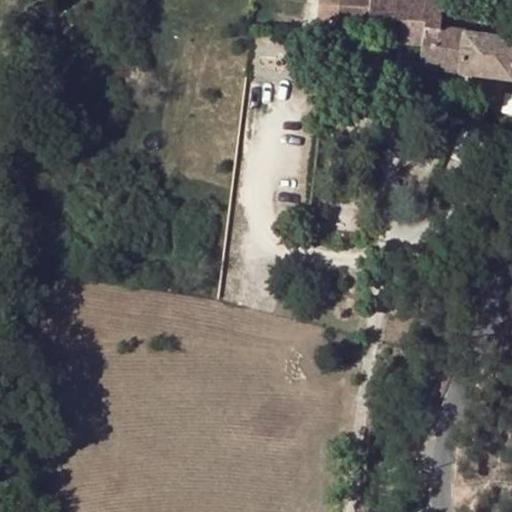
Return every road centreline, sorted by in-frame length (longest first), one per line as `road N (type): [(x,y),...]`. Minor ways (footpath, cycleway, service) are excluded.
road 1 (unknown): [(277,103),(267,192),(271,229),(285,245),(352,257),(382,252),(511,182)]
road 2 (tertiary): [(458,511),(456,457),(473,368),(511,283)]
